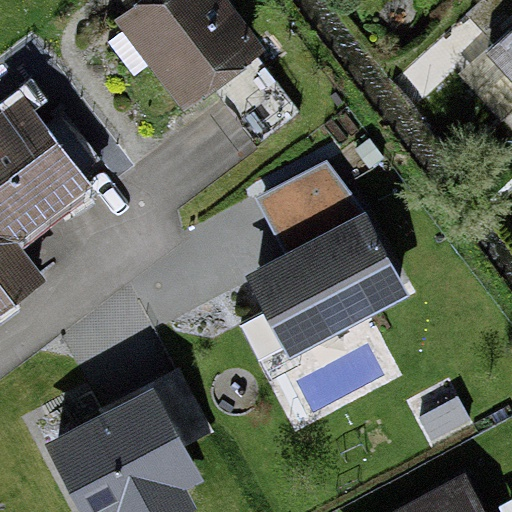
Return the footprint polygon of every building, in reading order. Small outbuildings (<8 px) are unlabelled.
[(227,0),(148,0),(117,22),(181,112),(214,89),(258,56),(265,53),(227,0)] [(489,45),(511,69),(511,0),(482,0),(476,6),(502,34),(489,45)] [(258,56),(214,89),(254,143),(298,110),(258,56)] [(26,92),(0,112),(0,321),(54,279),(23,241),(97,182),(26,92)] [(337,160),(265,196),(296,258),(256,278),(290,346),(402,290),(337,160)] [(178,373),(45,442),(81,511),(186,511),(199,506),(190,490),(207,481),(183,434),(204,423),(178,373)] [(485,511),(464,472),(389,511),(485,511)]
